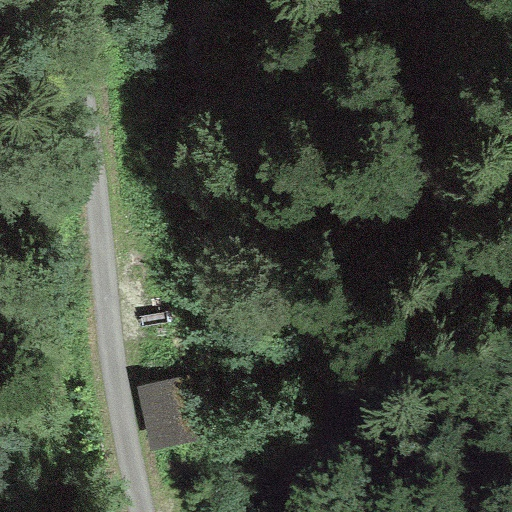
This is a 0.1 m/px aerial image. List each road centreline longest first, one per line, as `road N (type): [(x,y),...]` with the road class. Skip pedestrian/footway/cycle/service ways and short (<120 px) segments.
road 1 (track): [(149,511),(106,359),(101,193),(70,0)]
road 2 (track): [(420,0),(433,169),(445,207),(480,252),(511,274)]
